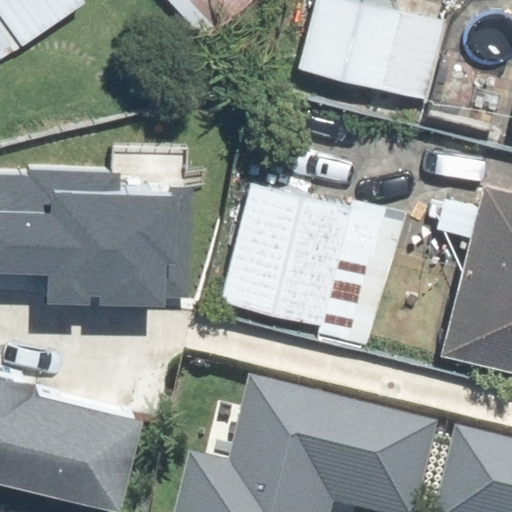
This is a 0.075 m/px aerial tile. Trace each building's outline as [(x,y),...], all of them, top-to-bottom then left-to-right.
[(0,0),(0,50),(82,0),(0,0)] [(203,0),(162,0),(198,43),(222,23),(204,0),(203,0)] [(458,8),(428,0),(321,0),(306,58),(436,92),(458,8)] [(0,248),(46,251),(44,278),(183,286),(189,172),(116,168),(117,155),(0,148),(0,248)] [(406,206),(256,161),(217,289),(367,334),(406,206)] [(511,174),(491,170),(486,191),(448,182),(442,210),(479,219),(450,341),(511,355),(511,174)] [(0,463),(131,491),(150,399),(42,376),(47,354),(0,343),(0,463)] [(192,460),(179,511),(332,511),(335,502),(377,511),(425,511),(445,431),(254,386),(234,470),(192,460)] [(511,511),(511,440),(468,430),(448,511),(511,511)]
